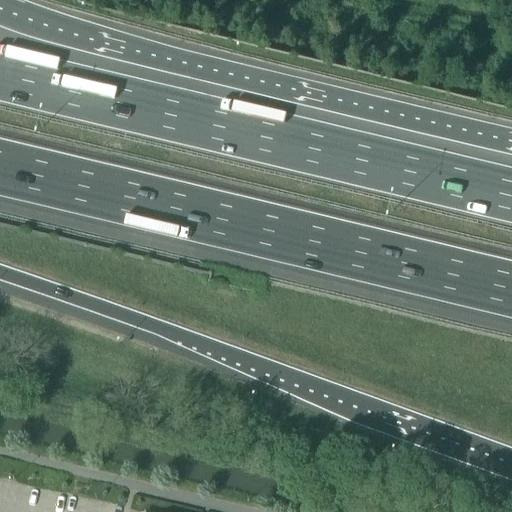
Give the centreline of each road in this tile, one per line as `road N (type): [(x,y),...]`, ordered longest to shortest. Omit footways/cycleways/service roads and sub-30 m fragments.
road 1 (motorway): [(0,274),(511,456)]
road 2 (motorway): [(511,142),(78,37),(0,9)]
road 3 (motorway): [(511,196),(0,73)]
road 4 (motorway): [(0,169),(511,291)]
